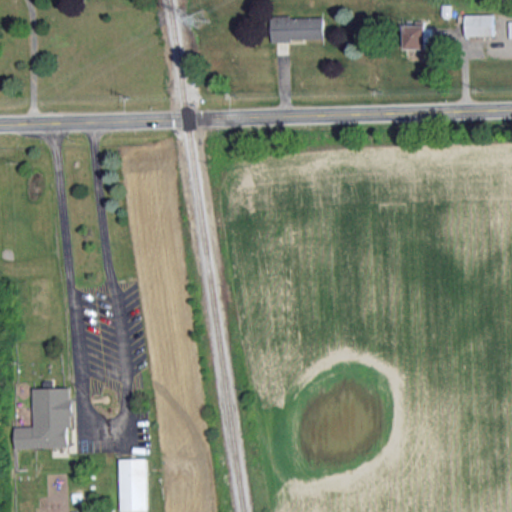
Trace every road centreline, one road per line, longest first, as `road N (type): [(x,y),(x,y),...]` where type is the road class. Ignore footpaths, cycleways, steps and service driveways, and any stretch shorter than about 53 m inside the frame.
road 1 (tertiary): [(325,118),(511,112)]
road 2 (tertiary): [(38,124),(189,122)]
road 3 (tertiary): [(189,122),(325,118)]
